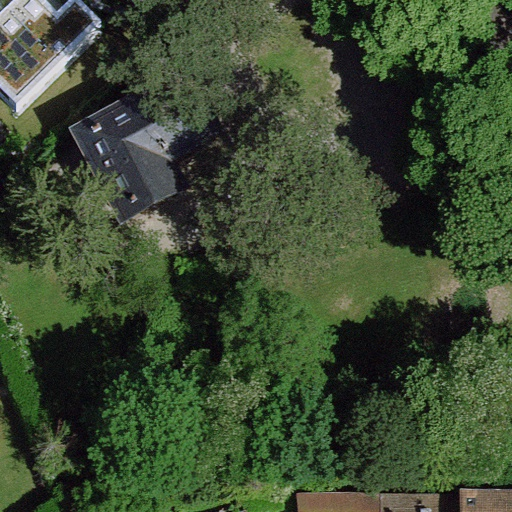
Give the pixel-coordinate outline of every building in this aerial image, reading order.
[(0,0),(0,5),(4,10),(0,14),(0,88),(20,108),(103,24),(78,0),(0,0)] [(143,0),(177,32),(209,0),(143,0)] [(271,0),(220,0),(211,9),(236,34),(271,0)] [(80,92),(55,116),(74,132),(120,87),(108,75),(85,99),(80,92)] [(187,95),(89,146),(128,220),(174,196),(160,168),(210,141),(187,95)] [(511,511),(511,503),(463,504),(463,511),(511,511)]
